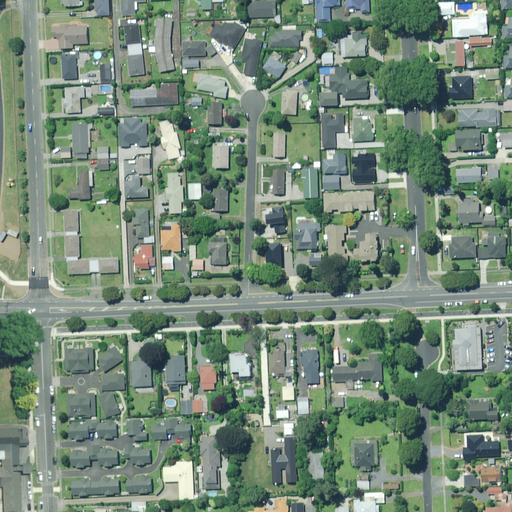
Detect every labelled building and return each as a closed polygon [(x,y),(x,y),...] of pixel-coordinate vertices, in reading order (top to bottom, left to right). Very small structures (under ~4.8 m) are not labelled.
[(97,0),(98,12),(100,12),(100,16),(113,16),(111,0),(97,0)] [(149,0),(124,0),(124,16),(138,16),(138,9),(141,9),(140,2),(149,2),(149,0)] [(203,0),(200,0),(200,5),(203,5),(203,9),(214,9),(213,0),(203,0)] [(343,6),(342,0),(318,0),(318,6),(320,6),(320,20),(334,20),(333,6),(343,6)] [(348,0),(349,7),(360,7),(363,9),(364,11),(373,11),(372,0),(348,0)] [(252,18),(278,17),(278,25),(284,25),(283,15),(280,15),(279,1),(251,2),(252,18)] [(458,15),(458,2),(444,3),(445,15),(458,15)] [(491,35),(490,13),(476,13),(477,20),(456,20),(456,37),(473,37),(473,35),(491,35)] [(158,54),(155,55),(156,63),(159,62),(161,72),(176,69),(173,52),(172,37),(175,19),(159,17),(157,36),(157,53),(158,54)] [(224,25),(218,22),(211,35),(234,48),(247,26),(236,20),(234,25),(226,20),(224,25)] [(59,38),(60,40),(62,40),(62,49),(76,48),(76,45),(92,44),(91,25),(73,26),(73,24),(63,25),(63,27),(55,28),(56,38),(59,38)] [(148,74),(142,24),(121,27),(122,40),(128,40),(129,46),(131,46),(132,55),(130,56),(133,76),(148,74)] [(302,47),(303,29),(279,28),(279,37),(273,37),(273,47),(302,47)] [(369,56),(368,31),(355,32),(355,35),(341,36),(342,52),(345,52),(345,57),(369,56)] [(257,75),(264,40),(247,36),(242,59),(248,61),(245,72),(257,75)] [(208,47),(208,40),(183,40),(184,55),(208,55),(208,51),(211,56),(218,51),(213,43),(208,47)] [(468,66),(468,41),(458,41),(458,43),(453,43),(453,51),(450,51),(450,64),(457,64),(457,67),(468,66)] [(303,54),(298,50),(293,59),(298,62),(303,54)] [(82,79),(80,53),(64,54),(66,80),(82,79)] [(337,64),(336,53),(325,53),(326,64),(337,64)] [(275,55),(265,69),(280,79),(290,65),(275,55)] [(113,79),(112,64),(101,64),(102,79),(113,79)] [(323,93),(323,106),(343,106),(343,93),(346,93),(346,99),(373,98),(372,80),(354,81),(353,74),(351,74),(351,68),(338,68),(338,74),(333,74),(334,93),(323,93)] [(502,79),(502,69),(488,69),(489,80),(502,79)] [(95,76),(95,71),(88,70),(88,82),(99,82),(99,76),(95,76)] [(211,76),(203,74),(199,89),(217,93),(217,96),(229,99),(232,88),(227,87),(229,81),(211,77),(211,76)] [(480,90),(479,76),(455,77),(456,90),(452,90),(452,99),(476,98),(476,90),(480,90)] [(181,104),(180,84),(165,85),(165,89),(134,91),(135,106),(181,104)] [(67,109),(69,109),(69,113),(84,113),(84,97),(88,98),(89,88),(70,87),(69,98),(67,98),(67,109)] [(284,91),(283,112),(298,113),(299,89),(288,89),(288,91),(284,91)] [(311,102),(303,101),(302,108),(305,108),(305,112),(310,112),(311,102)] [(226,103),(211,102),(211,124),(226,124),(226,103)] [(485,108),(486,111),(481,111),(481,109),(462,109),(463,128),(500,127),(499,117),(498,117),(498,108),(485,108)] [(356,119),(355,109),(339,109),(339,119),(356,119)] [(125,123),(120,123),(121,146),(149,145),(148,122),(142,122),(142,117),(125,118),(125,123)] [(376,141),(375,118),(357,118),(357,132),(352,132),(352,135),(355,135),(356,141),(376,141)] [(178,133),(174,120),(162,123),(166,137),(164,137),(167,149),(169,149),(171,160),(184,157),(182,149),(184,148),(180,133),(178,133)] [(92,158),(92,124),(76,124),(76,135),(72,135),(72,140),(76,140),(77,154),(78,154),(79,159),(92,158)] [(485,150),(485,130),(459,130),(460,143),(452,143),(452,151),(460,151),(460,147),(465,146),(465,150),(485,150)] [(275,156),(287,156),(287,132),(276,132),(275,156)] [(232,168),(233,147),(218,146),(217,168),(232,168)] [(74,147),(64,147),(64,158),(74,158),(74,147)] [(101,159),(113,158),(112,147),(101,147),(101,159)] [(348,173),(347,152),(335,153),(335,158),(324,158),(325,173),(348,173)] [(378,181),(377,154),(354,155),(354,163),(358,163),(358,168),(354,168),(355,181),(378,181)] [(113,158),(101,159),(102,170),(113,170),(113,158)] [(152,174),(152,159),(140,159),(140,174),(152,174)] [(319,168),(304,168),(305,198),(320,198),(319,168)] [(485,182),(484,168),(460,169),(460,183),(485,182)] [(502,183),(502,169),(492,169),(491,183),(502,183)] [(288,194),(289,170),(276,170),(276,194),(288,194)] [(96,185),(97,171),(84,171),(84,178),(81,178),(80,190),(72,190),(72,198),(93,199),(94,185),(96,185)] [(173,214),(185,213),(185,216),(191,216),(190,209),(187,209),(186,173),(171,174),(172,188),(170,188),(170,199),(172,199),(173,214)] [(343,189),(343,175),(326,176),(327,190),(343,189)] [(145,176),(137,176),(137,181),(128,181),(128,198),(149,198),(149,187),(145,188),(145,176)] [(205,199),(205,184),(192,184),(192,199),(205,199)] [(232,189),(217,188),(217,200),(213,200),(213,211),(232,211),(232,189)] [(375,191),(325,193),(326,212),(376,210),(375,191)] [(477,203),(477,199),(468,199),(468,202),(463,202),(463,209),(459,209),(459,217),(462,217),(462,223),(466,223),(466,226),(472,226),(472,223),(485,223),(485,225),(499,225),(499,217),(487,217),(487,212),(483,212),(483,203),(477,203)] [(285,206),(274,207),(275,212),(269,213),(270,223),(287,221),(285,206)] [(82,257),(85,257),(83,235),(81,235),(81,232),(83,232),(82,209),(66,210),(68,236),(70,261),(71,261),(72,275),(94,274),(94,273),(98,272),(102,272),(103,273),(122,272),(121,257),(102,259),(102,260),(97,260),(93,261),(93,259),(83,260),(82,257)] [(134,214),(135,233),(139,233),(139,238),(147,238),(147,243),(157,242),(157,237),(153,237),(152,209),(139,210),(139,214),(134,214)] [(286,222),(275,224),(276,233),(287,231),(286,222)] [(322,222),(299,223),(300,229),(297,229),(298,249),(319,248),(319,245),(322,245),(322,240),(319,240),(319,231),(323,231),(322,222)] [(329,223),(330,263),(349,262),(349,223),(329,223)] [(185,251),(184,225),(164,225),(165,231),(165,250),(175,250),(175,251),(185,251)] [(354,254),(354,261),(382,259),(380,232),(368,233),(368,240),(361,241),(362,248),(355,248),(356,254),(354,254)] [(507,235),(501,235),(501,232),(489,232),(489,238),(483,239),(484,244),(489,244),(490,258),(508,257),(507,235)] [(230,265),(230,243),(212,242),(211,253),(216,253),(216,258),(213,258),(213,264),(230,265)] [(152,269),(152,266),(159,266),(158,258),(156,258),(156,245),(145,245),(145,254),(139,254),(139,267),(142,267),(142,269),(152,269)] [(323,255),(312,256),(312,265),(323,265),(323,255)] [(176,269),(176,257),(166,257),(166,269),(176,269)] [(207,270),(207,260),(197,260),(196,269),(207,270)] [(479,365),(478,325),(469,326),(470,330),(459,331),(460,339),(455,339),(455,349),(460,349),(461,365),(479,365)] [(159,352),(158,339),(147,339),(148,352),(159,352)] [(104,363),(101,365),(107,373),(127,360),(119,347),(101,359),(104,363)] [(69,371),(74,371),(74,374),(92,373),(92,371),(97,371),(97,349),(68,349),(69,371)] [(322,383),(322,350),(307,350),(307,357),(303,357),(304,365),(307,365),(307,373),(309,373),(309,383),(322,383)] [(288,351),(277,351),(277,355),(273,355),(273,376),(288,376),(288,351)] [(336,382),(385,381),(385,354),(372,354),(372,363),(362,363),(362,366),(336,367),(336,382)] [(182,391),(182,384),(189,384),(189,355),(175,356),(175,360),(169,360),(170,385),(172,385),(173,391),(182,391)] [(249,356),(233,356),(232,372),(243,372),(242,376),(253,377),(253,366),(249,366),(249,356)] [(156,390),(154,361),(136,362),(137,391),(156,390)] [(218,390),(218,367),(204,367),(205,390),(218,390)] [(128,389),(127,374),(106,375),(106,380),(104,380),(104,391),(128,389)] [(297,400),(296,387),(286,388),(286,400),(297,400)] [(123,413),(116,393),(111,395),(110,392),(101,396),(108,418),(123,413)] [(94,418),(94,416),(99,415),(98,394),(70,395),(71,417),(75,417),(75,419),(94,418)] [(203,400),(203,397),(197,397),(197,401),(184,401),(184,414),(199,414),(199,413),(210,413),(210,400),(203,400)] [(312,413),(311,398),(301,398),(301,413),(312,413)] [(470,420),(492,420),(492,421),(499,421),(499,411),(496,411),(495,399),(470,400),(470,420)] [(292,406),(279,406),(279,418),(292,418),(292,406)] [(107,439),(117,438),(117,437),(121,437),(120,421),(103,422),(103,419),(90,420),(90,422),(73,422),(74,440),(86,440),(86,438),(95,438),(94,429),(100,429),(101,438),(107,437),(107,439)] [(181,422),(181,419),(168,419),(168,426),(155,426),(155,440),(171,440),(171,434),(178,434),(178,439),(183,439),(183,444),(194,444),(194,422),(181,422)] [(147,424),(144,420),(130,420),(130,435),(136,435),(137,441),(151,441),(150,432),(147,432),(147,424)] [(0,486),(3,487),(3,511),(19,511),(18,473),(10,473),(10,464),(17,464),(16,446),(27,446),(26,439),(20,440),(19,432),(16,432),(15,427),(0,427),(0,486)] [(297,429),(282,429),(282,452),(297,452),(297,429)] [(484,434),(468,435),(468,447),(465,447),(465,459),(503,458),(502,442),(496,443),(496,440),(484,440),(484,434)] [(204,456),(206,455),(208,489),(225,488),(221,437),(205,438),(205,442),(203,442),(204,456)] [(355,467),(363,467),(363,472),(374,471),(374,466),(382,466),(381,440),(354,440),(355,467)] [(136,447),(136,444),(129,444),(129,458),(134,458),(134,465),(148,465),(148,463),(154,463),(154,449),(145,449),(145,447),(136,447)] [(74,450),(74,467),(79,467),(79,468),(89,468),(89,465),(94,465),(94,460),(102,460),(102,467),(122,466),(122,450),(112,451),(112,449),(104,449),(104,446),(91,446),(91,451),(84,451),(84,450),(74,450)] [(285,467),(281,466),(281,453),(281,447),(280,447),(260,446),(259,462),(263,462),(262,479),(287,479),(287,471),(285,471),(285,467)] [(327,452),(310,453),(310,480),(327,480),(327,452)] [(197,495),(196,462),(179,462),(167,463),(167,482),(182,482),(182,500),(201,499),(201,495),(197,495)] [(487,466),(484,464),(480,466),(480,470),(484,472),(484,482),(503,481),(503,467),(487,467),(487,466)] [(364,475),(364,482),(360,482),(360,490),(372,490),(372,483),(372,475),(364,475)] [(155,477),(144,476),(144,479),(130,478),(130,493),(151,493),(151,491),(155,491),(155,477)] [(476,476),(465,476),(466,487),(477,486),(476,476)] [(91,495),(108,494),(108,496),(117,496),(117,494),(123,493),(123,478),(111,479),(111,480),(92,480),(92,479),(84,479),(84,481),(75,481),(76,495),(82,495),(82,497),(91,497),(91,495)] [(505,494),(505,487),(490,488),(490,495),(498,494),(498,500),(505,500),(505,508),(487,508),(486,511),(511,511),(511,501),(511,502),(511,494),(505,494)] [(382,511),(382,503),(388,503),(387,493),(368,493),(368,500),(357,500),(357,511),(382,511)] [(308,511),(308,503),(291,504),(290,499),(278,499),(278,511),(268,511),(268,507),(251,508),(250,511),(308,511)] [(148,511),(148,502),(135,502),(135,511),(148,511)]
